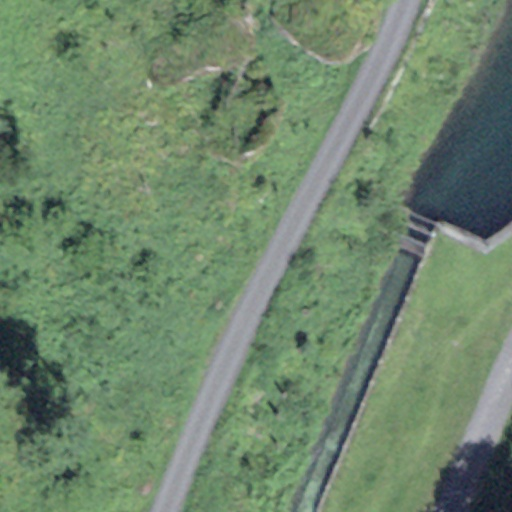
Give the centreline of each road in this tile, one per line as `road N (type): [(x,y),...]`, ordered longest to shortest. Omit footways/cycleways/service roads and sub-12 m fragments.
road 1 (unclassified): [(403,0),(163,511)]
road 2 (unclassified): [(453,511),(511,370)]
